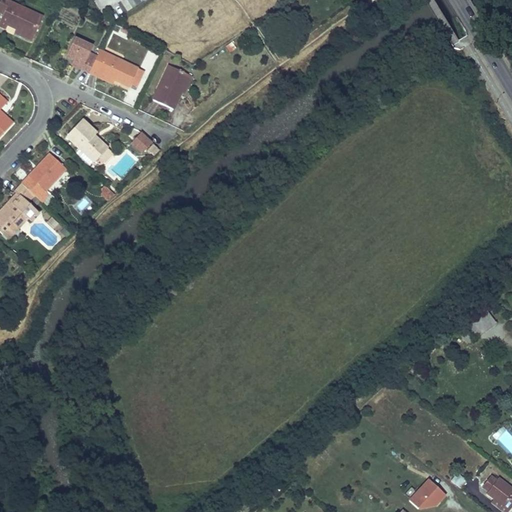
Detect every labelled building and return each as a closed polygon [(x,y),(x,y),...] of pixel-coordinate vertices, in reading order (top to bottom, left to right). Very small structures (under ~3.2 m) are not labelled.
[(8,25),(16,29),(33,37),(42,17),(9,1),(9,0),(0,0),(0,13),(3,15),(0,20),(0,26),(5,29),(8,25)] [(33,37),(16,29),(14,33),(31,41),(33,37)] [(65,57),(72,61),(83,66),(81,70),(89,74),(97,57),(89,54),(93,46),(74,38),(65,57)] [(97,57),(89,74),(97,77),(99,72),(114,80),(129,87),(130,85),(138,69),(100,51),(97,57)] [(72,61),(71,65),(81,70),(83,66),(72,61)] [(181,92),(178,91),(186,74),(169,66),(153,100),(172,109),(181,92)] [(138,69),(130,85),(136,88),(144,72),(138,69)] [(99,72),(97,77),(112,85),(114,80),(99,72)] [(186,74),(178,91),(181,92),(184,93),(192,77),(186,74)] [(0,136),(13,123),(5,116),(2,119),(0,117),(0,108),(6,102),(0,95),(0,136)] [(66,136),(81,150),(92,161),(93,162),(98,157),(107,148),(94,136),(96,133),(81,120),(66,136)] [(153,144),(142,133),(131,143),(143,154),(146,151),(153,144)] [(158,149),(153,144),(146,151),(151,156),(158,149)] [(107,148),(98,157),(104,163),(112,154),(107,148)] [(92,161),(81,150),(78,153),(89,164),(92,161)] [(57,151),(52,156),(62,166),(67,160),(57,151)] [(49,154),(21,184),(34,195),(40,201),(47,193),(44,190),(64,168),(62,166),(52,156),(49,154)] [(9,207),(6,205),(0,211),(0,231),(2,234),(13,223),(16,227),(26,217),(27,218),(31,221),(38,213),(27,203),(34,195),(21,184),(14,191),(17,193),(20,196),(9,207)] [(112,196),(104,188),(99,193),(107,201),(112,196)] [(17,193),(6,205),(9,207),(20,196),(17,193)] [(16,227),(13,223),(2,234),(8,239),(27,218),(26,217),(16,227)] [(487,313),(471,324),(480,337),(496,325),(487,313)] [(486,495),(494,501),(507,511),(508,511),(511,507),(511,489),(498,479),(496,481),(491,476),(481,488),(487,493),(486,495)] [(460,477),(454,485),(460,489),(466,481),(460,477)] [(434,506),(444,496),(428,480),(408,502),(417,510),(434,506)] [(507,511),(494,501),(492,504),(501,511),(507,511)]
